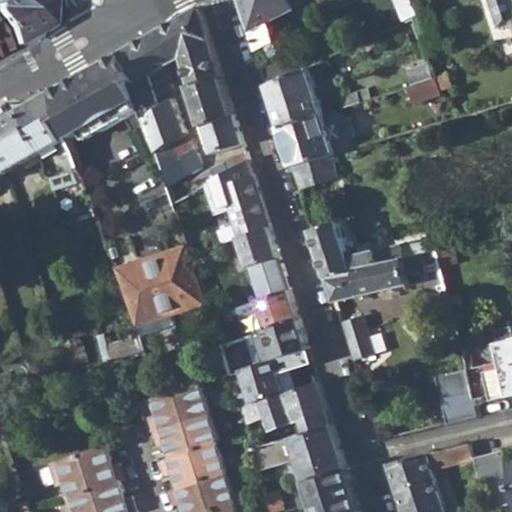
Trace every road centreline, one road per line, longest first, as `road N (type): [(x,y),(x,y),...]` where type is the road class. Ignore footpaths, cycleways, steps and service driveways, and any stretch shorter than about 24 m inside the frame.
road 1 (residential): [(365,457),(220,0)]
road 2 (residential): [(365,457),(511,420)]
road 3 (residential): [(117,12),(0,86)]
